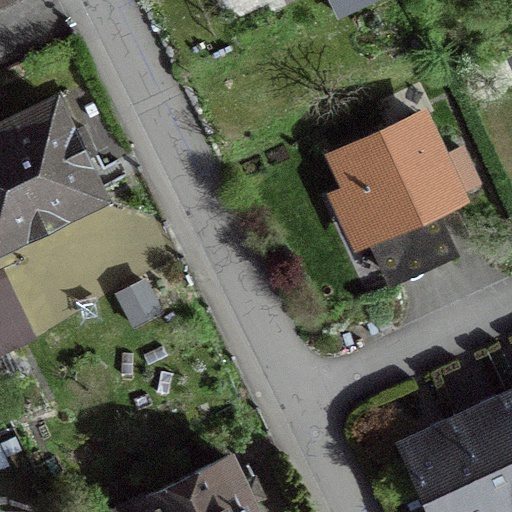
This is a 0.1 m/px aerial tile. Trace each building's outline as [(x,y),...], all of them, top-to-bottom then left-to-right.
[(51,104),(0,128),(0,239),(59,210),(61,216),(91,201),(89,195),(94,193),(78,162),(93,154),(80,128),(66,135),(51,104)] [(377,232),(374,249),(389,282),(430,263),(410,218),(454,197),(419,120),(332,161),(344,186),(358,190),(377,232)] [(0,355),(14,348),(0,319),(0,355)] [(490,410),(455,426),(445,430),(402,450),(431,511),(511,511),(511,399),(506,402),(490,410)] [(250,511),(237,486),(224,459),(118,511),(250,511)]
